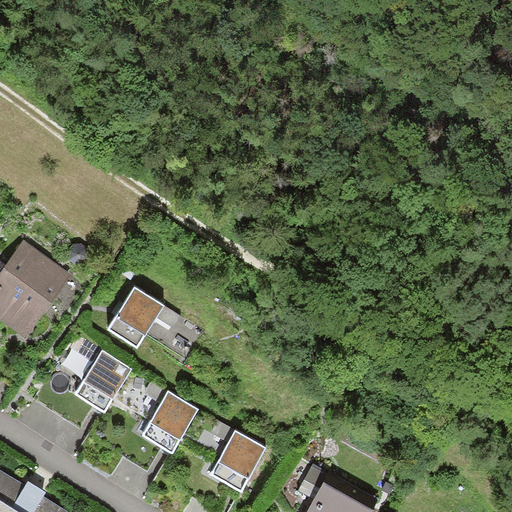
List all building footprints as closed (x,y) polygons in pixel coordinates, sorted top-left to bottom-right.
[(3,270),(0,267),(0,318),(26,336),(66,277),(19,246),(3,270)] [(139,350),(167,305),(134,282),(104,330),(139,350)] [(72,395),(106,415),(133,368),(103,347),(72,395)] [(139,436),(172,454),(200,408),(168,391),(139,436)] [(206,477),(245,495),(268,446),(234,428),(206,477)] [(0,511),(74,511),(0,465),(0,511)] [(372,511),(376,505),(324,479),(307,511),(372,511)]
